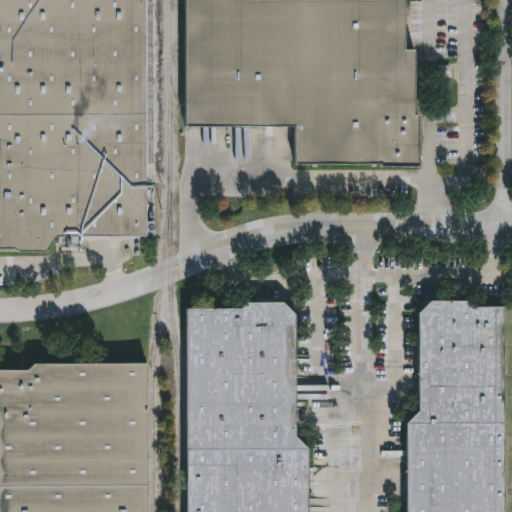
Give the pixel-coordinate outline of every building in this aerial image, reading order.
[(148,0),(150,237),(60,237),(51,252),(0,252),(0,0),(148,0)] [(189,0),(190,127),(299,126),(300,166),(424,165),(424,116),(419,116),(419,51),(409,51),(408,0),(189,0)] [(506,308),(506,511),(411,511),(411,425),(423,413),(423,315),(435,303),(470,303),(476,309),(506,308)] [(189,310),(190,511),(311,511),(311,450),(299,439),(298,338),(298,315),(289,306),(251,306),(247,310),(189,310)] [(151,511),(151,365),(38,366),(32,372),(0,372),(0,511),(151,511)]
